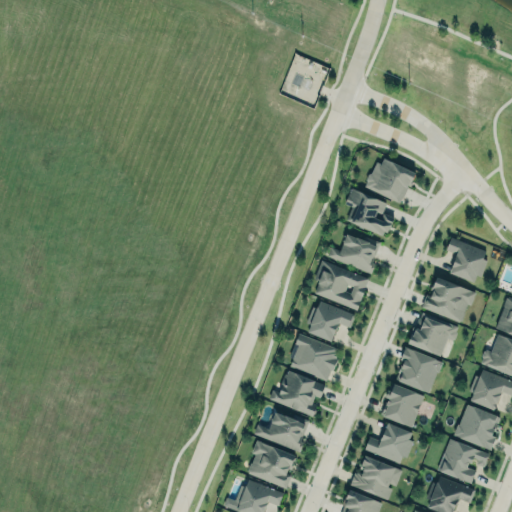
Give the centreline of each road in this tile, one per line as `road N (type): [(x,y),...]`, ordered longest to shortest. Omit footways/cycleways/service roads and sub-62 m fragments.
road 1 (tertiary): [(375,0),(175,511)]
road 2 (residential): [(467,174),(428,212),(411,245),(305,511)]
road 3 (residential): [(448,156),(422,120),(347,86)]
road 4 (residential): [(336,111),(448,156)]
